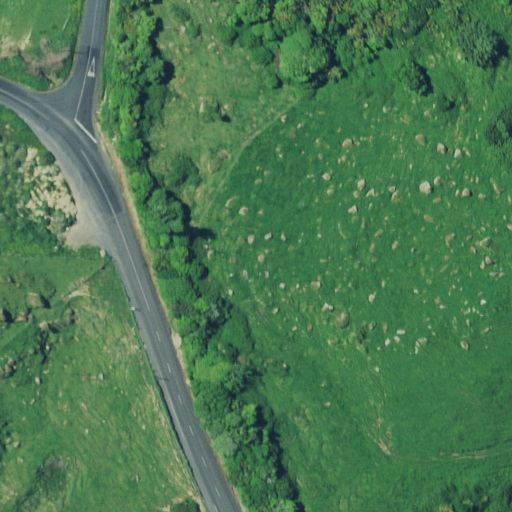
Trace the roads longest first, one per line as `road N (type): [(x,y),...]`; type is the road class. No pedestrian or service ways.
road 1 (tertiary): [(229,511),(83,134)]
road 2 (unclassified): [(83,134),(99,0)]
